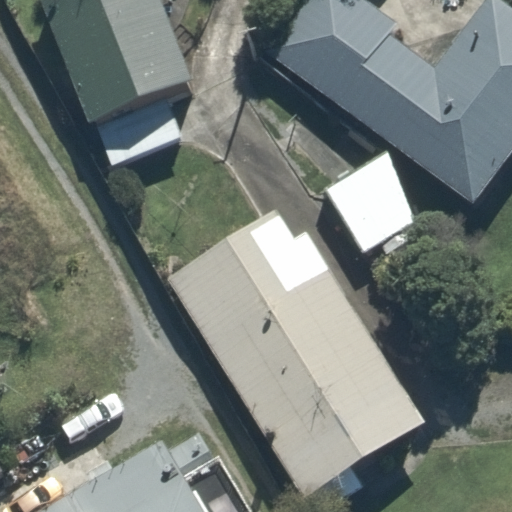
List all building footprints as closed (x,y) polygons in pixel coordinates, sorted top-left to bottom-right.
[(173,0),(57,0),(44,5),(96,136),(101,134),(117,173),(186,146),(171,106),(200,95),(166,10),(176,7),(173,0)] [(358,0),(304,0),(267,57),(477,217),(511,170),(511,15),(495,3),(438,76),(395,43),(403,33),(358,0)] [(421,230),(392,158),(329,197),(368,261),(384,252),(390,262),(417,246),(411,236),(421,230)] [(283,218),(174,284),(312,510),(318,506),(320,511),(343,511),(370,496),(360,480),(432,436),(313,241),(301,248),(283,218)] [(222,472),(203,441),(124,486),(114,468),(90,481),(100,499),(77,511),(252,511),(227,469),(222,472)]
